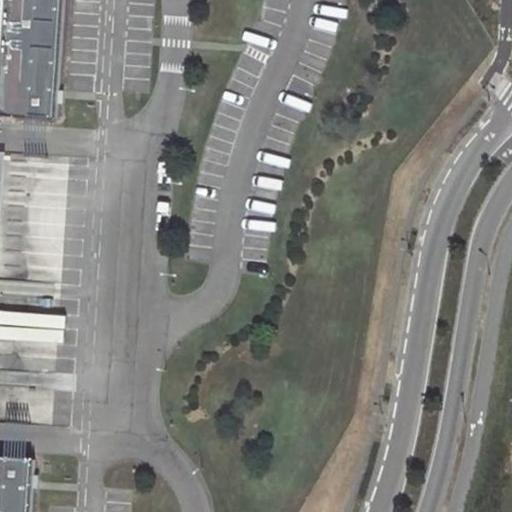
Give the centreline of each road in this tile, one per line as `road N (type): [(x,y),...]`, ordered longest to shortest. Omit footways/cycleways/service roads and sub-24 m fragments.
road 1 (unclassified): [(511,111),(443,208),(391,471),(375,511)]
road 2 (unclassified): [(426,511),(477,248),(511,183)]
